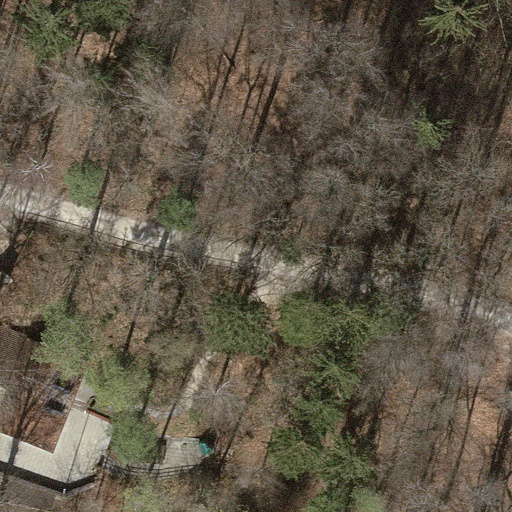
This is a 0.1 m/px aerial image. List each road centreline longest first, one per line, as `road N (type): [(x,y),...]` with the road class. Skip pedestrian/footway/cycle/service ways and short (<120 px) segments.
road 1 (track): [(0,195),(511,330)]
road 2 (track): [(331,145),(176,243)]
